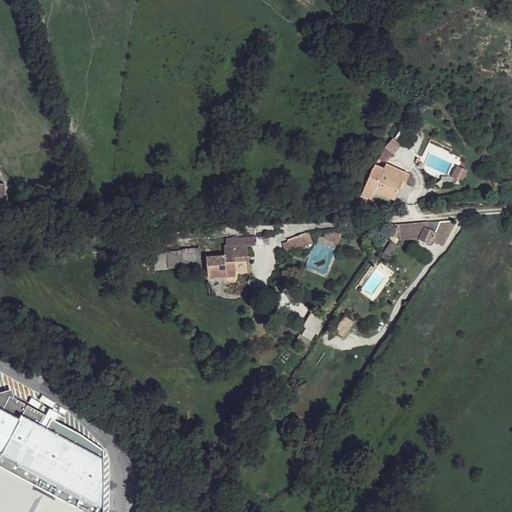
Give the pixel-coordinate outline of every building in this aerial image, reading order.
[(394,136),(386,145),(393,152),(402,143),(394,136)] [(385,168),(376,164),(362,196),(372,200),(377,192),(395,200),(400,188),(403,182),(407,183),(410,174),(387,163),(385,168)] [(464,179),(467,167),(457,165),(453,176),(464,179)] [(398,224),(398,229),(399,240),(419,238),(429,242),(440,221),(398,224)] [(398,229),(395,229),(388,238),(398,238),(398,229)] [(312,243),(308,231),(286,239),(287,241),(289,248),(292,248),(293,248),(301,248),(303,248),(309,246),(312,243)] [(248,257),(248,255),(247,246),(254,245),(254,237),(225,239),(225,246),(224,246),(224,261),(234,261),(234,257),(248,257)] [(289,248),(287,241),(283,243),(287,255),(294,253),(292,248),(289,248)] [(199,249),(181,250),(181,260),(187,259),(188,264),(200,264),(199,249)] [(248,260),(248,257),(234,257),(234,261),(224,261),(225,274),(248,273),(248,260)] [(0,392),(0,404),(4,407),(10,396),(14,399),(12,389),(0,392)] [(10,396),(4,407),(17,414),(20,409),(24,411),(27,405),(14,399),(10,396)] [(0,511),(103,511),(103,485),(103,469),(103,454),(48,424),(42,421),(24,411),(20,409),(17,414),(4,407),(0,404),(0,511)] [(27,405),(24,411),(42,421),(46,415),(27,405)] [(42,421),(48,424),(51,419),(55,421),(59,414),(49,409),(46,415),(42,421)] [(51,419),(48,424),(103,454),(104,450),(82,436),(55,421),(51,419)]
